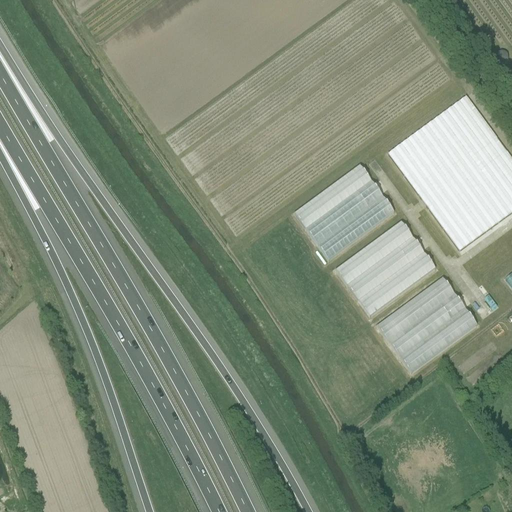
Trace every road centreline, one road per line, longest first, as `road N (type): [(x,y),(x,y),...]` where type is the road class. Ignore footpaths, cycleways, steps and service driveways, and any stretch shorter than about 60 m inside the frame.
road 1 (motorway): [(307,511),(212,357),(0,57)]
road 2 (motorway): [(245,511),(0,73)]
road 3 (motorway): [(0,126),(217,511)]
road 4 (motorway): [(0,144),(89,336),(148,511)]
road 5 (track): [(407,0),(511,133)]
